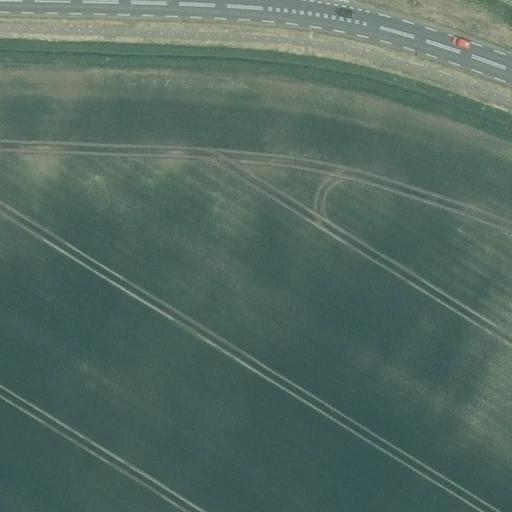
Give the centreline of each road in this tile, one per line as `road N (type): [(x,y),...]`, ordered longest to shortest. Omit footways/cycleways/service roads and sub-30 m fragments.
road 1 (primary): [(0,0),(316,15)]
road 2 (primary): [(316,15),(511,71)]
